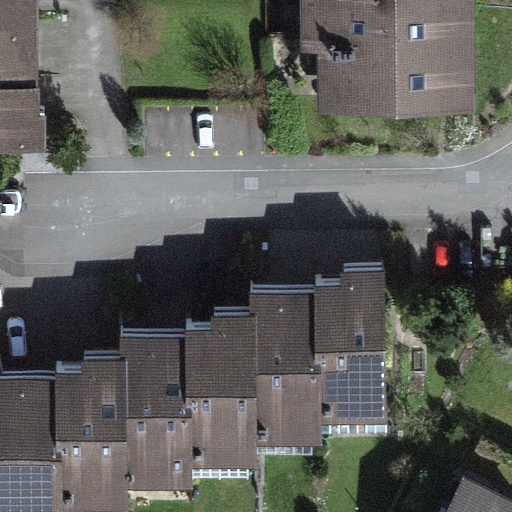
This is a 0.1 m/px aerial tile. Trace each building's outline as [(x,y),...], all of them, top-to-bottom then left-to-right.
[(0,0),(0,13),(24,14),(24,0),(0,0)] [(300,0),(301,34),(317,34),(318,97),(472,95),(471,0),(300,0)] [(24,14),(0,13),(0,74),(25,75),(24,14)] [(25,75),(0,74),(0,135),(37,135),(37,75),(25,75)] [(383,378),(380,266),(315,268),(316,292),(319,411),(384,410),(383,378)] [(319,411),(316,292),(251,294),(251,311),(254,437),(319,436),(319,411)] [(254,437),(251,311),(186,313),(186,333),(189,456),(254,455),(254,437)] [(189,456),(186,333),(121,334),(122,359),(124,478),(190,476),(189,456)] [(124,478),(122,359),(56,360),(57,378),(60,504),(125,503),(124,478)] [(60,511),(60,504),(57,378),(0,379),(0,511),(60,511)] [(511,511),(511,506),(469,485),(455,511),(511,511)]
